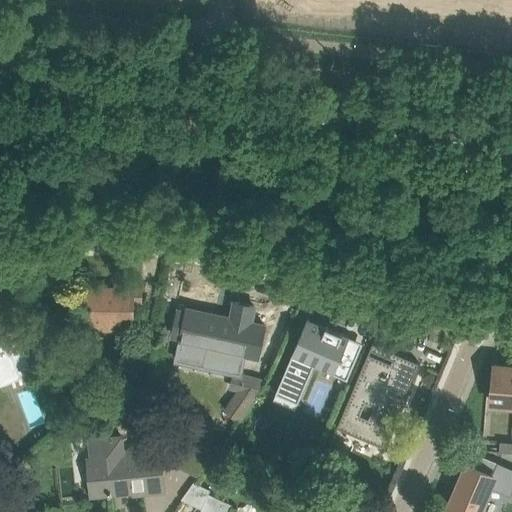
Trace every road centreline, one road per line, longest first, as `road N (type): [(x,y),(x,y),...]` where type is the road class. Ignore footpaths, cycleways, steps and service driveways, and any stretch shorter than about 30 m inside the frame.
road 1 (tertiary): [(511,137),(0,74)]
road 2 (residential): [(487,303),(159,229),(71,230),(0,248)]
road 3 (residential): [(400,511),(487,303)]
